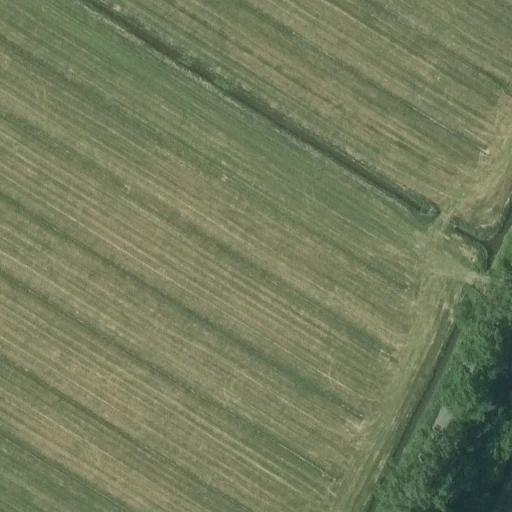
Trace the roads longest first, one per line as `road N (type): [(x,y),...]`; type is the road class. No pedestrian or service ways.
road 1 (unclassified): [(397,511),(511,271)]
road 2 (track): [(473,159),(392,374)]
road 3 (track): [(433,255),(330,186)]
